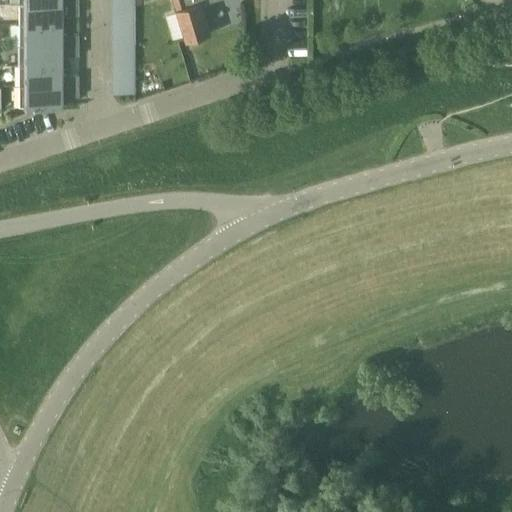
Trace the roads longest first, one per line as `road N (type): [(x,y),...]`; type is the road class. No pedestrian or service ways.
road 1 (unclassified): [(13,482),(76,367),(133,306),(247,225)]
road 2 (unclassified): [(247,225),(361,182),(511,144)]
road 3 (unclassified): [(0,229),(182,201),(229,207),(247,225)]
road 4 (residential): [(106,129),(279,69),(278,0)]
road 5 (residential): [(106,129),(94,0)]
